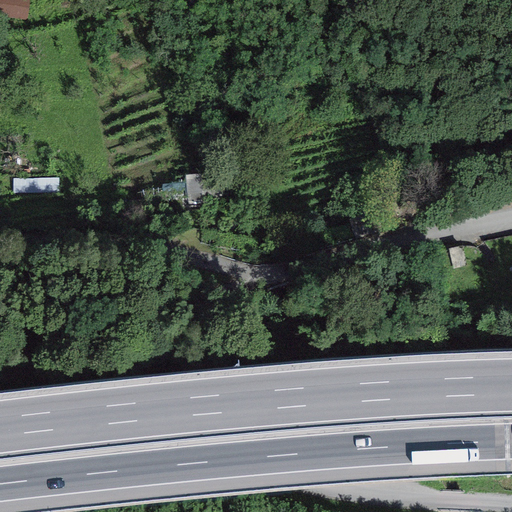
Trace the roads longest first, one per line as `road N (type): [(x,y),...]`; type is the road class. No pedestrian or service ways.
road 1 (unclassified): [(233,280),(178,305),(89,373),(80,388),(80,420),(97,441),(306,492),(511,509)]
road 2 (motorway): [(0,485),(511,442)]
road 3 (motorway): [(511,385),(0,427)]
road 4 (residential): [(233,280),(292,273),(511,210)]
road 5 (residential): [(0,249),(165,246),(233,280)]
